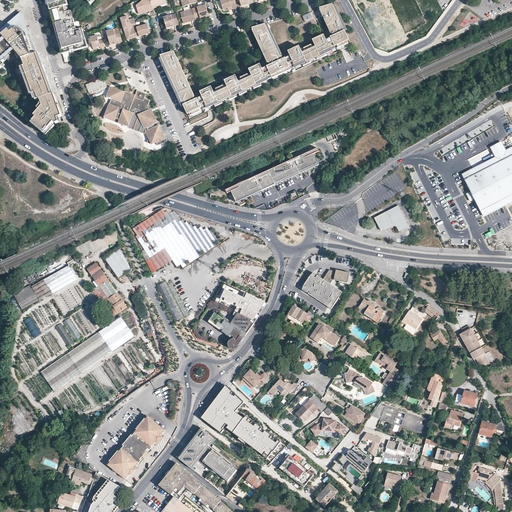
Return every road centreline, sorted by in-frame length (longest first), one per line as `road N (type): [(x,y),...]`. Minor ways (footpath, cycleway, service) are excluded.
road 1 (primary): [(30,146),(78,173),(263,230),(274,241)]
road 2 (primary): [(278,216),(234,213),(70,159)]
road 3 (primary): [(511,260),(372,249),(309,222)]
road 4 (residential): [(492,397),(444,312),(400,279),(398,258)]
road 5 (residential): [(459,0),(430,40),(390,57),(372,50),(345,0)]
road 6 (residential): [(123,234),(183,348)]
